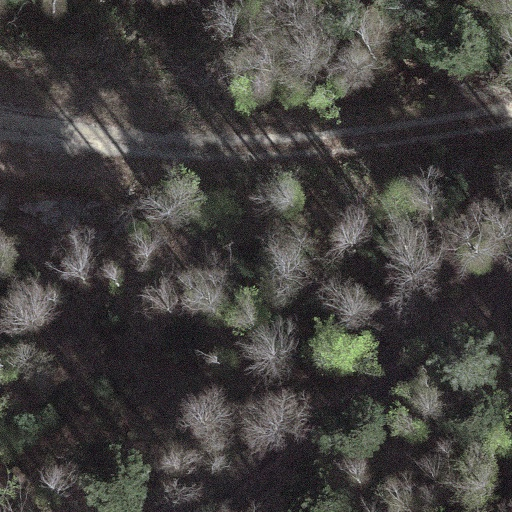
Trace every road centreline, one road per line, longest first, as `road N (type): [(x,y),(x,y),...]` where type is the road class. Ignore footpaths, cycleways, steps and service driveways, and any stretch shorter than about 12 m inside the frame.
road 1 (track): [(0,122),(94,139),(242,147),(511,111)]
road 2 (track): [(511,275),(224,511)]
